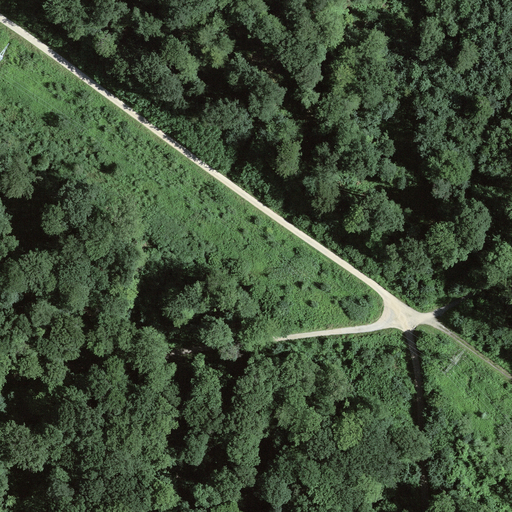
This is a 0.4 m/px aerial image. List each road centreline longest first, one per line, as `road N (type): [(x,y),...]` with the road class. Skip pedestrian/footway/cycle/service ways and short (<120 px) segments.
road 1 (track): [(0,13),(382,290),(404,319)]
road 2 (track): [(0,376),(404,319)]
road 3 (track): [(439,511),(432,420),(404,319)]
road 4 (track): [(404,319),(440,326),(511,383)]
